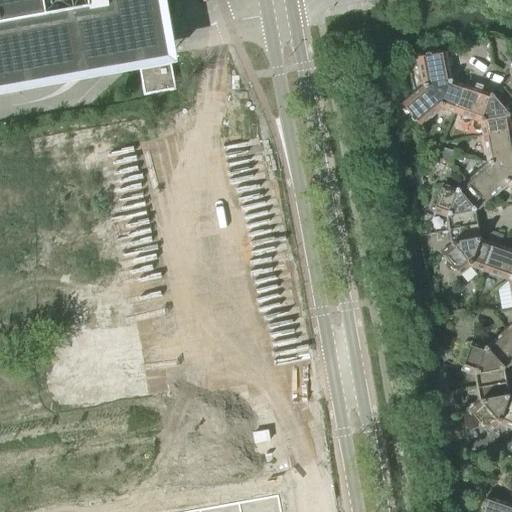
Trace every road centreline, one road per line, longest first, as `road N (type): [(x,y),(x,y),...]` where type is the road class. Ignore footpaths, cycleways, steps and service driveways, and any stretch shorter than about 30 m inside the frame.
road 1 (tertiary): [(385,511),(303,68),(276,5)]
road 2 (tertiary): [(276,5),(277,71),(357,511)]
road 3 (residential): [(311,511),(290,384)]
